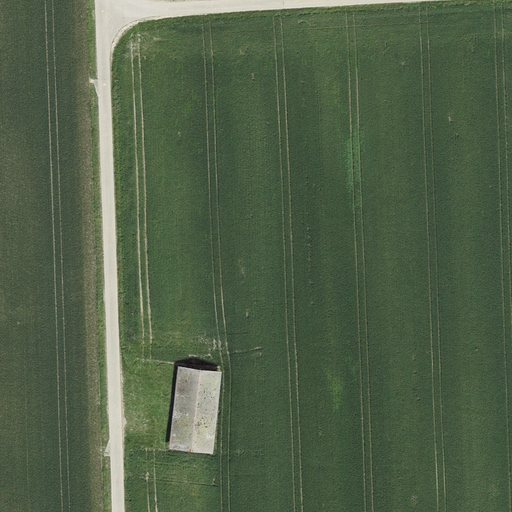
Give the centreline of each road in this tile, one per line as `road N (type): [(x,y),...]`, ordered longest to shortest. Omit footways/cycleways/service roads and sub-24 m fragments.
road 1 (track): [(102,9),(118,511)]
road 2 (track): [(283,0),(102,9),(102,0)]
